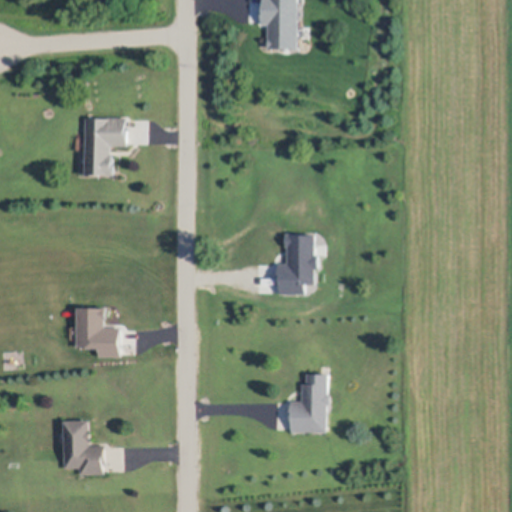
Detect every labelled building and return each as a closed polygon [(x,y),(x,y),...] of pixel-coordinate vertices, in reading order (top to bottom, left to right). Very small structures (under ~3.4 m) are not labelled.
[(302,0),(266,0),(266,25),(273,25),(272,48),(302,49),(302,0)] [(130,117),(130,119),(128,119),(128,127),(131,127),(131,129),(130,129),(130,142),(131,142),(131,145),(114,144),(114,153),(116,153),(116,163),(118,163),(118,174),(110,174),(110,173),(100,173),(88,173),(89,117),(130,117)] [(318,236),(291,235),(290,264),(283,264),(283,295),(309,295),(309,285),(318,285),(318,269),(322,269),(322,256),(318,256),(318,236)] [(124,357),(125,328),(110,328),(110,309),(82,308),(81,348),(103,349),(103,356),(124,357)] [(332,372),(332,391),(334,394),(334,400),(331,403),(330,430),(296,429),(296,419),(294,418),(295,399),(306,399),(307,381),(311,381),(311,371),(332,372)] [(93,418),(93,427),(95,427),(95,430),(94,430),(94,437),(95,437),(95,441),(93,441),(93,443),(109,443),(109,462),(108,462),(108,472),(84,472),(83,466),(68,466),(68,419),(93,418)]
